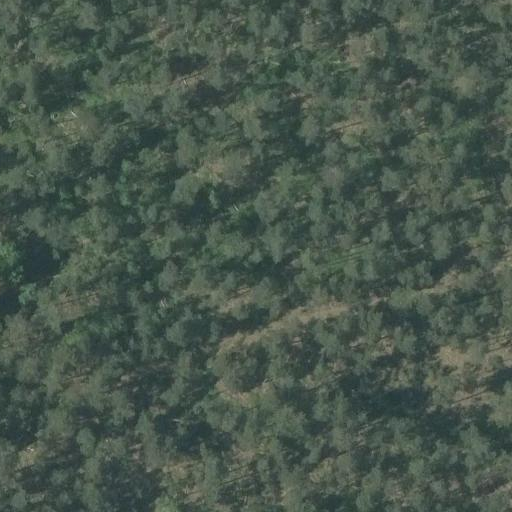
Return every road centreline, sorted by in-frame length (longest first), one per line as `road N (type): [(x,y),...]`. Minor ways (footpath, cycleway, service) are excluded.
road 1 (track): [(0,442),(78,384),(511,269)]
road 2 (track): [(506,0),(146,365)]
